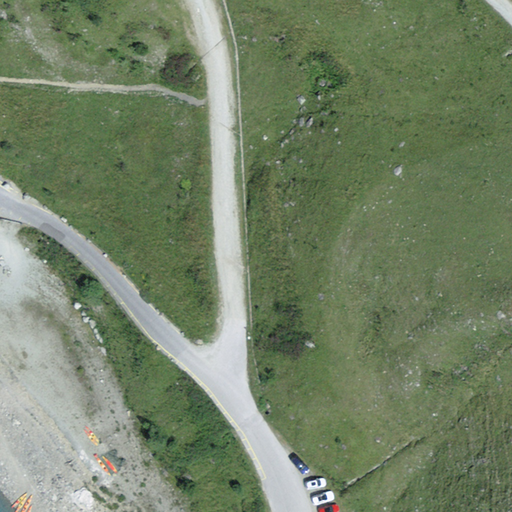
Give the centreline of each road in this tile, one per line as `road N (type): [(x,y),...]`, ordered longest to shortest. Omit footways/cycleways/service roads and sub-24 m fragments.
road 1 (unclassified): [(0,198),(93,258),(225,392),(284,481),(295,511)]
road 2 (track): [(223,104),(231,227),(225,392)]
